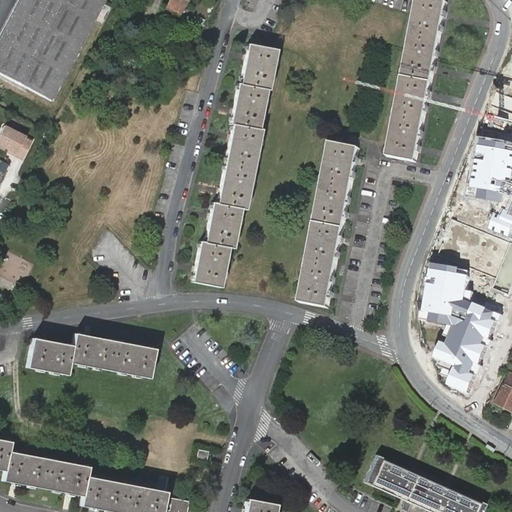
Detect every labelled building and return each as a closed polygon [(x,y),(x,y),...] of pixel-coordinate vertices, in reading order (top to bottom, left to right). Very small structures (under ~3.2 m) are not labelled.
[(104,0),(20,0),(0,38),(0,73),(52,101),(104,0)] [(172,0),(168,8),(181,15),(189,0),(172,0)] [(449,3),(432,0),(419,0),(417,14),(389,158),(417,163),(449,3)] [(194,26),(189,35),(197,40),(202,31),(194,26)] [(182,49),(184,51),(189,54),(197,40),(189,35),(182,49)] [(276,51),(247,45),(239,85),(237,85),(230,124),(232,125),(216,204),(212,203),(204,243),(200,242),(192,282),(221,287),(229,248),(233,248),(241,209),(245,209),(261,130),(258,130),(266,90),(268,90),(276,51)] [(26,137),(4,126),(0,134),(0,146),(8,151),(16,155),(15,157),(23,161),(32,142),(25,138),(26,137)] [(351,137),(349,147),(332,144),(300,303),(329,309),(360,149),(358,149),(361,139),(351,137)] [(511,144),(478,139),(466,198),(501,205),(491,231),(511,239),(511,144)] [(0,281),(20,291),(34,264),(9,252),(5,261),(0,258),(0,281)] [(470,271),(426,263),(424,276),(418,304),(421,322),(449,326),(434,361),(445,381),(467,401),(503,316),(474,305),(476,293),(468,291),(470,271)] [(71,346),(32,339),(27,367),(66,375),(69,363),(148,378),(154,349),(74,335),(71,346)] [(511,377),(509,376),(495,404),(511,412),(511,377)] [(9,442),(0,440),(0,470),(3,471),(2,481),(82,496),(80,505),(115,511),(185,511),(188,502),(164,497),(164,493),(85,477),(87,467),(7,452),(9,442)] [(208,452),(198,450),(196,460),(206,462),(208,452)] [(481,511),(484,507),(373,457),(363,478),(406,497),(401,508),(407,511),(412,500),(426,506),(423,511),(431,511),(433,509),(438,511),(481,511)] [(274,511),(276,505),(247,499),(244,511),(274,511)]
